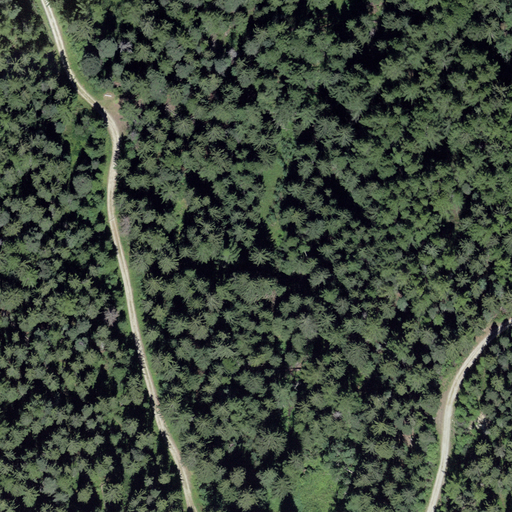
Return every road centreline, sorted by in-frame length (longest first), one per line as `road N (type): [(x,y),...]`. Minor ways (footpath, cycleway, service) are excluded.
road 1 (track): [(33,0),(68,86),(104,124),(106,230),(186,511)]
road 2 (track): [(427,511),(455,382),(511,323)]
